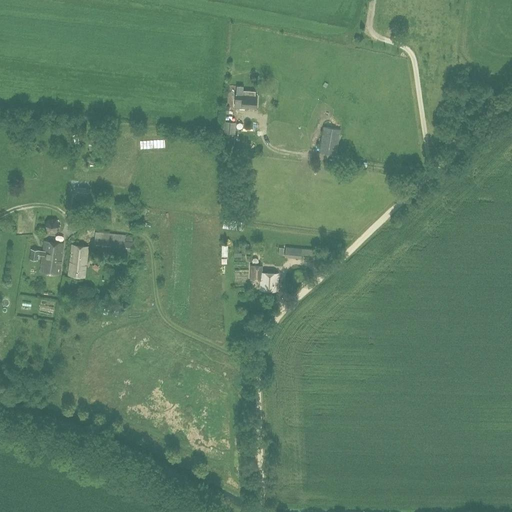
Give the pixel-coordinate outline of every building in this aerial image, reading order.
[(242,95),(236,95),(235,104),(225,103),(224,120),(236,120),(237,117),(234,117),(235,108),(256,109),(257,96),(255,96),(255,92),(243,91),(242,95)] [(233,122),(224,122),(223,133),(233,134),(233,122)] [(340,130),(324,127),(319,153),(336,156),(340,130)] [(83,211),(84,200),(75,199),(74,209),(83,211)] [(60,226),(56,219),(48,219),(44,226),(48,233),(56,233),(60,226)] [(95,232),(95,238),(93,249),(132,253),(133,242),(124,241),(125,235),(95,232)] [(63,244),(45,241),(43,251),(38,251),(38,250),(31,249),(30,259),(37,260),(38,255),(43,255),(40,272),(59,275),(63,244)] [(88,247),(72,245),(68,276),(84,278),(88,247)] [(316,251),(301,250),(285,248),(279,248),(279,254),(285,254),(285,255),(300,257),(301,254),(316,256),(316,251)] [(278,274),(262,273),(262,266),(252,266),(251,280),(261,280),(260,290),(277,291),(278,274)]
